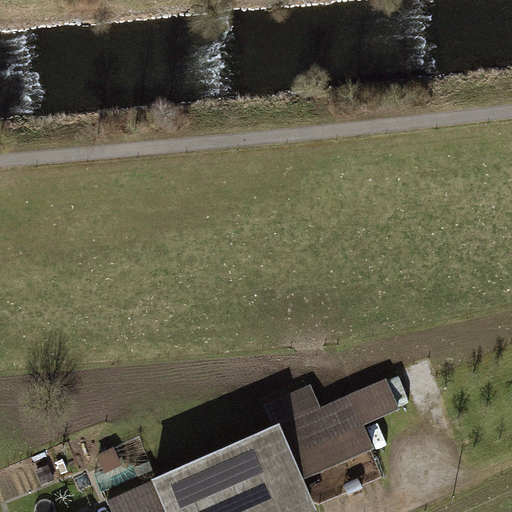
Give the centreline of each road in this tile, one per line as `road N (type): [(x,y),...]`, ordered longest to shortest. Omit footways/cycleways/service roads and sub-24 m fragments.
road 1 (track): [(0,159),(511,111)]
road 2 (track): [(511,449),(378,509)]
